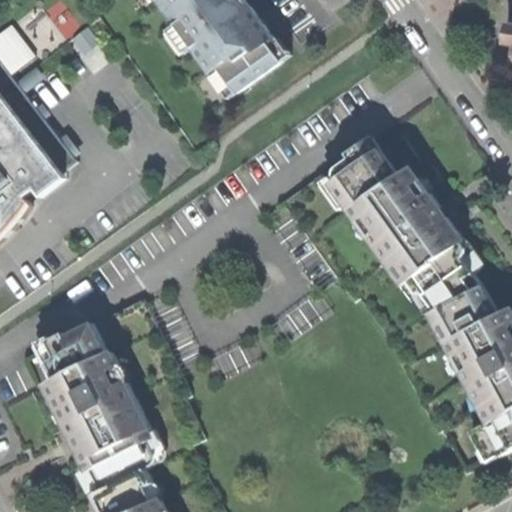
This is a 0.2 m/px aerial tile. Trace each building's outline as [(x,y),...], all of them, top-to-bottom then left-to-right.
[(131,0),(140,13),(158,0),(131,0)] [(161,0),(214,75),(222,69),(239,94),(284,62),(272,45),(278,40),(254,7),(251,9),(244,0),(161,0)] [(100,44),(87,27),(68,40),(81,58),(100,44)] [(10,28),(0,36),(0,63),(3,67),(27,49),(10,28)] [(0,225),(79,165),(3,67),(0,63),(0,225)] [(501,462),(511,455),(511,320),(509,316),(500,321),(477,281),(468,266),(474,262),(460,240),(436,199),(428,205),(417,187),(410,176),(399,183),(375,143),(349,159),(357,173),(341,182),(337,184),(347,200),(342,203),(349,215),(359,230),(371,223),(381,240),(374,244),(405,295),(413,290),(433,323),(439,334),(448,328),(457,342),(446,348),(455,363),(463,358),(471,372),(462,377),(475,399),(483,395),(492,410),(482,416),(490,428),(469,440),(479,456),(493,447),(501,462)] [(342,219),(349,215),(342,203),(347,200),(337,184),(341,182),(338,178),(323,187),(342,219)] [(420,186),(417,187),(428,205),(436,199),(438,198),(436,195),(435,192),(431,186),(420,186)] [(366,249),(374,244),(381,240),(371,223),(359,230),(356,232),(366,249)] [(466,236),(460,240),(474,262),(468,266),(477,281),(481,279),(483,263),(466,236)] [(419,318),(433,323),(413,290),(405,295),(419,318)] [(169,511),(166,504),(156,508),(150,493),(156,490),(149,474),(153,472),(149,463),(156,460),(149,443),(156,440),(132,387),(124,391),(117,375),(125,372),(118,355),(114,357),(100,326),(73,338),(54,346),(59,356),(50,360),(58,378),(51,381),(56,393),(65,413),(90,468),(93,466),(106,493),(97,497),(103,511),(169,511)] [(440,347),(446,348),(457,342),(448,328),(439,334),(435,340),(440,347)] [(37,350),(51,381),(58,378),(50,360),(59,356),(54,346),(73,338),(71,334),(37,350)] [(455,376),(462,377),(471,372),(463,358),(455,363),(451,369),(455,376)] [(132,369),(125,372),(117,375),(124,391),(132,387),(138,384),(132,369)] [(58,416),(65,413),(56,393),(49,396),(53,405),(58,416)] [(476,414),(482,416),(492,410),(483,395),(475,399),(471,406),(476,414)] [(162,437),(156,440),(149,443),(156,460),(149,463),(153,472),(174,463),(162,437)] [(488,470),(501,462),(493,447),(479,456),(488,470)] [(92,500),(97,497),(106,493),(93,466),(90,468),(79,472),(92,500)] [(167,491),(156,490),(150,493),(156,508),(166,504),(170,497),(167,491)]
